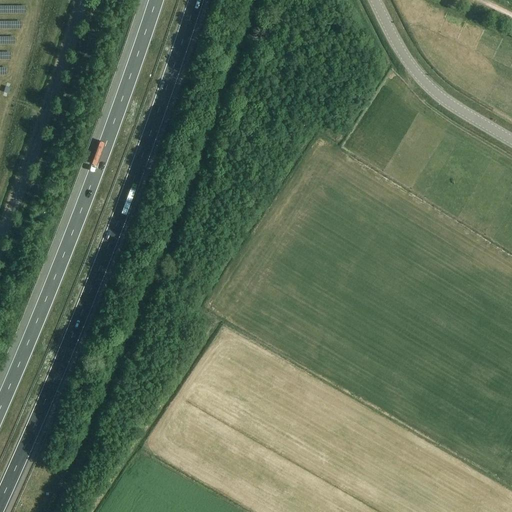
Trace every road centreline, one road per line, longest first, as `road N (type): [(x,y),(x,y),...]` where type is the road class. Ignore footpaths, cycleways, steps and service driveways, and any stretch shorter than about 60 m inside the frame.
road 1 (motorway): [(0,498),(73,330),(193,0)]
road 2 (motorway): [(154,0),(0,404)]
road 3 (unclassified): [(0,242),(82,0)]
road 4 (tertiary): [(511,140),(433,92),(374,0)]
